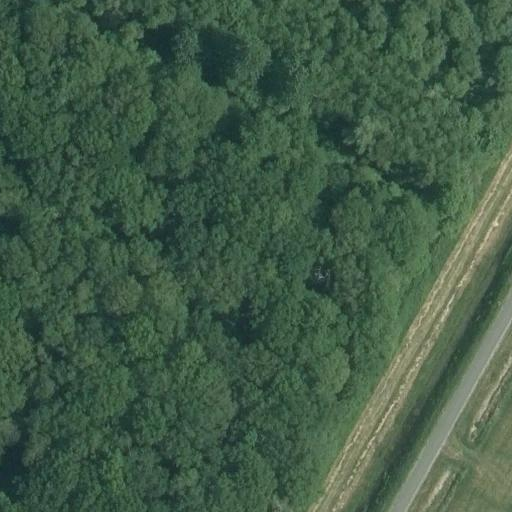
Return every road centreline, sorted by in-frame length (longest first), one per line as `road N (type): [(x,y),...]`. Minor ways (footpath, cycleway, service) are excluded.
road 1 (track): [(344,511),(511,205)]
road 2 (unclassified): [(395,511),(511,302)]
